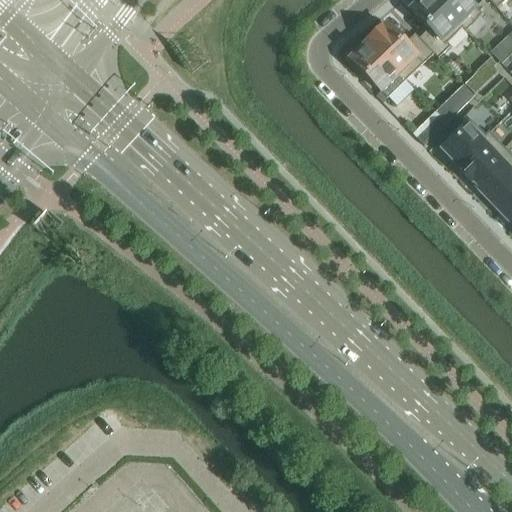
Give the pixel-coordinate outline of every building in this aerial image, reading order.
[(466,34),(433,0),(419,0),(411,7),(413,8),(409,11),(417,19),(431,34),(421,44),(433,57),(438,61),(450,49),(446,46),(462,31),(465,34),(466,34)] [(484,16),(468,0),(433,0),(466,34),(484,16)] [(509,0),(487,0),(498,11),(509,0)] [(407,49),(385,26),(382,29),(367,43),(367,44),(405,84),(433,57),(421,44),(417,39),(407,49)] [(352,58),(349,61),(387,101),(388,100),(396,108),(413,92),(405,84),(367,44),(364,46),(361,43),(349,55),(352,58)] [(463,87),(474,99),(483,91),(472,79),(463,87)] [(466,107),(474,99),(463,87),(455,96),(466,107)] [(431,124),(439,133),(446,126),(438,117),(431,124)] [(455,169),(491,135),(490,134),(487,137),(472,122),(440,151),(456,167),(455,168),(455,169)] [(470,184),(506,150),(491,135),(455,169),(470,184)] [(486,199),(511,174),(511,156),(506,150),(470,184),(471,185),(472,184),(486,199)] [(501,215),(511,204),(511,174),(486,199),(501,215)] [(511,225),(511,204),(501,215),(511,225)]
